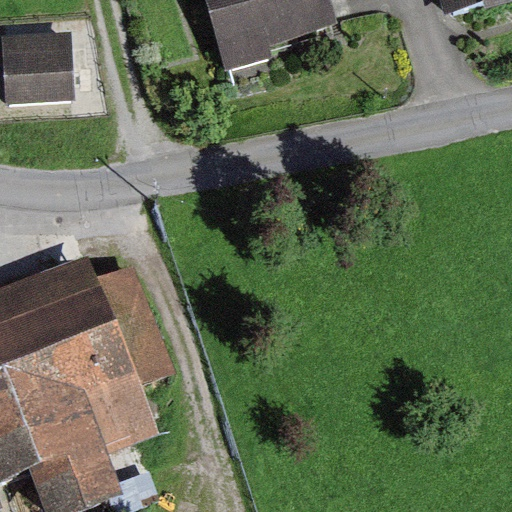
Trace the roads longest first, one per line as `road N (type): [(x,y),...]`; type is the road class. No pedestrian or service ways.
road 1 (unclassified): [(0,190),(75,196),(151,185),(511,112)]
road 2 (track): [(107,0),(151,185)]
